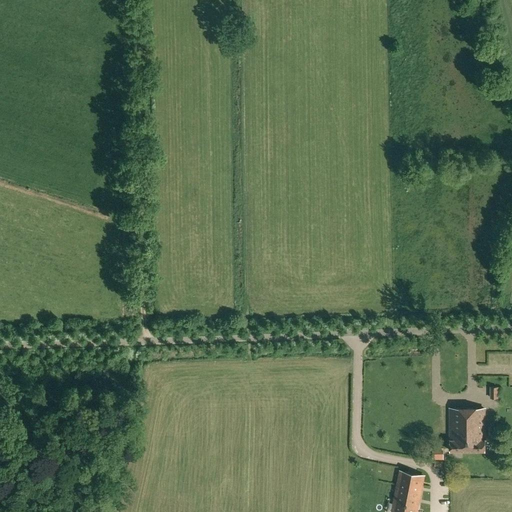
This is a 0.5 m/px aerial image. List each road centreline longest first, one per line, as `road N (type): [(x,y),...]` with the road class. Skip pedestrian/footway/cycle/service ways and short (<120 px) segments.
road 1 (unclassified): [(511,328),(0,346)]
road 2 (track): [(95,511),(130,342)]
